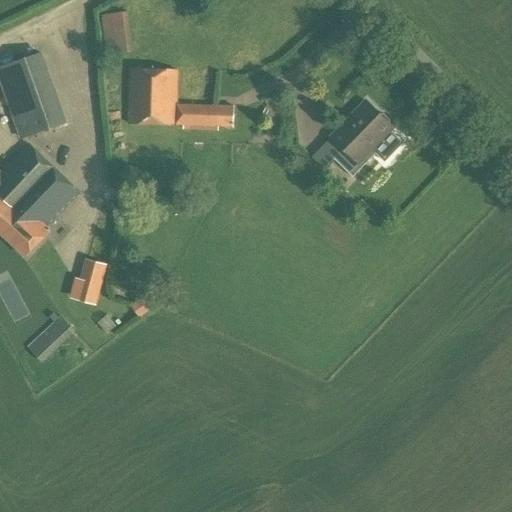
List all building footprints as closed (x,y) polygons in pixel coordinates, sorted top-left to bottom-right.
[(133,48),(131,9),(105,10),(107,49),(133,48)] [(0,79),(20,139),(21,139),(68,123),(43,52),(0,66),(0,79)] [(128,124),(177,125),(177,103),(179,70),(129,68),(128,124)] [(343,148),(334,158),(355,178),(377,155),(374,151),(395,129),(392,125),(392,121),(386,116),(382,116),(368,102),(333,138),(343,148)] [(234,106),(177,103),(177,125),(234,128),(234,106)] [(81,192),(53,167),(54,167),(29,143),(2,172),(0,170),(0,195),(1,196),(0,196),(0,234),(26,258),(51,231),(47,227),(81,192)] [(97,305),(108,264),(86,259),(75,299),(97,305)] [(159,301),(162,289),(138,282),(134,294),(159,301)] [(41,362),(75,331),(61,316),(28,347),(41,362)]
